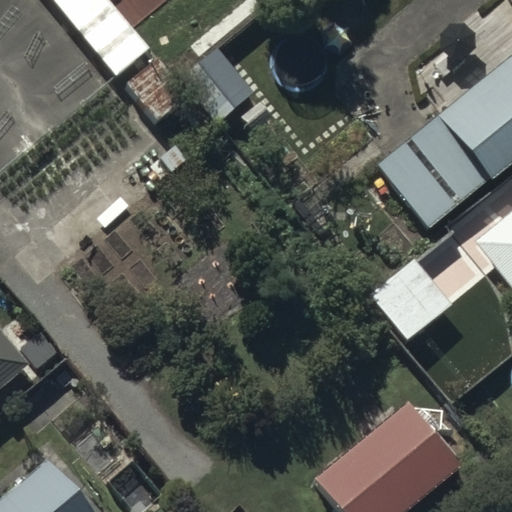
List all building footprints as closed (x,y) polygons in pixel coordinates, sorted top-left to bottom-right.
[(511,45),(370,159),(423,224),(511,152),(511,45)] [(218,47),(177,76),(211,122),(251,94),(218,47)] [(151,54),(121,79),(152,116),(182,91),(151,54)] [(511,208),(472,240),(511,290),(511,208)] [(407,254),(362,291),(400,337),(445,300),(407,254)] [(0,382),(23,363),(0,334),(0,382)] [(402,399),(309,476),(338,511),(393,511),(454,462),(402,399)] [(89,511),(42,457),(0,493),(0,511),(89,511)]
